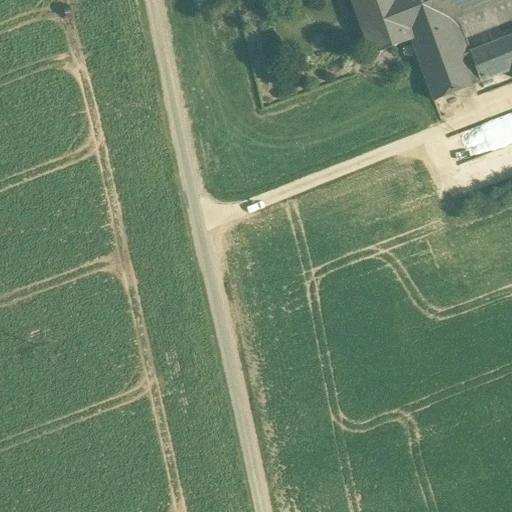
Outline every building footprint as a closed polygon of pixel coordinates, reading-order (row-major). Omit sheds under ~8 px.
[(354,0),(374,53),(412,40),(413,39),(402,8),(399,0),(354,0)] [(406,0),(408,5),(402,8),(413,39),(412,40),(434,101),(483,82),(472,52),(466,37),(458,16),(497,0),(406,0)] [(511,0),(497,0),(458,16),(466,37),(511,19),(511,0)] [(511,36),(472,52),(483,82),(510,72),(511,76),(511,36)] [(511,82),(480,95),(490,122),(511,113),(511,82)] [(511,113),(490,122),(448,138),(458,166),(511,145),(511,113)]
